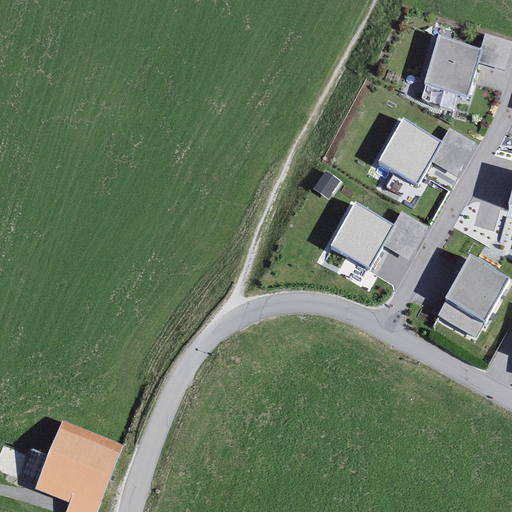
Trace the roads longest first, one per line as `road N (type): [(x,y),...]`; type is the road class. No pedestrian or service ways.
road 1 (residential): [(128,511),(144,448),(182,373),(225,323),(274,306),(328,305),(385,327)]
road 2 (track): [(225,323),(298,139),(373,0)]
road 3 (residential): [(385,327),(496,138),(511,91)]
road 4 (residential): [(385,327),(511,403)]
